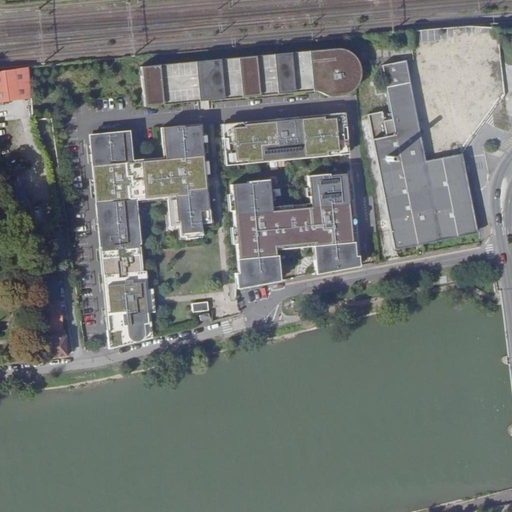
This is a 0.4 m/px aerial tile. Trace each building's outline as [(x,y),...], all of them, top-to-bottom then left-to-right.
[(413,30),(414,45),(473,41),(477,103),(487,102),(486,90),(488,90),(487,59),(484,59),(483,56),(492,55),(491,26),(413,30)] [(344,51),(336,49),(140,68),(143,108),(311,92),(316,93),(325,97),(336,98),(346,95),(353,90),(358,82),(360,73),(358,65),(353,56),(344,51)] [(371,139),(392,249),(477,233),(461,153),(425,161),(404,56),(379,60),(369,62),(376,98),(386,96),(391,120),(383,121),(381,112),(367,114),(368,118),(371,139)] [(437,118),(457,113),(448,66),(428,70),(437,118)] [(29,67),(0,69),(0,101),(31,98),(30,96),(29,67)] [(511,93),(503,95),(505,113),(511,111),(511,93)] [(31,100),(32,121),(46,119),(43,95),(30,96),(31,98),(31,100)] [(233,125),(223,125),(224,140),(225,140),(226,152),(225,152),(227,167),(237,166),(237,164),(334,155),(334,157),(345,156),(344,141),(342,142),(341,130),(342,130),(340,115),(330,116),(330,118),(288,122),(288,120),(272,121),(272,123),(233,127),(233,125)] [(106,331),(107,348),(122,345),(121,338),(133,337),(134,343),(148,339),(147,327),(145,328),(144,309),(147,309),(144,275),(140,275),(140,273),(133,199),(167,196),(170,226),(177,225),(178,238),(202,236),(200,223),(207,222),(199,127),(182,128),(181,127),(161,129),(164,161),(130,164),(127,132),(106,134),(106,135),(89,137),(89,145),(108,331),(106,331)] [(316,271),(362,266),(351,170),(308,175),(312,204),(278,208),(274,177),(235,182),(236,191),(231,192),(233,209),(239,208),(246,270),(236,271),(237,286),(287,281),(283,248),(313,245),(316,271)] [(41,226),(27,227),(28,243),(42,243),(41,226)] [(146,314),(154,313),(152,290),(147,290),(145,272),(140,273),(140,275),(144,275),(147,309),(144,309),(145,328),(147,327),(146,314)] [(44,278),(46,303),(58,302),(56,277),(44,278)] [(207,303),(191,305),(192,313),(208,311),(207,303)] [(46,307),(48,332),(62,332),(60,306),(46,307)] [(48,332),(50,359),(66,357),(64,331),(62,332),(48,332)]
